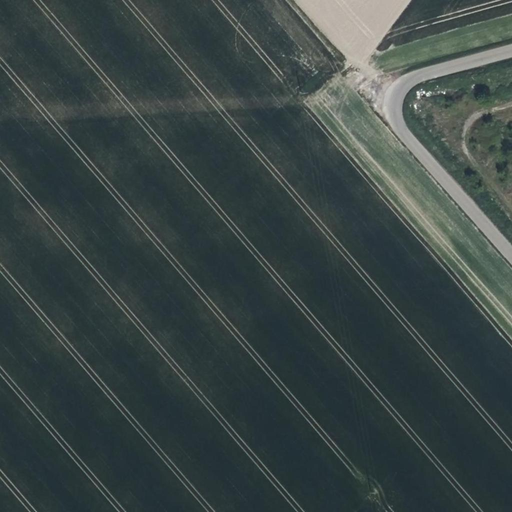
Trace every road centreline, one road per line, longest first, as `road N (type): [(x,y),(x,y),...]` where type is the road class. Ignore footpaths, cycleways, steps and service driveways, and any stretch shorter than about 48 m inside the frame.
road 1 (track): [(0,116),(389,98)]
road 2 (unclassified): [(389,98),(396,124),(511,256)]
road 3 (track): [(511,98),(476,113),(459,141),(511,206)]
road 4 (unclassified): [(389,98),(421,74),(511,49)]
road 5 (track): [(299,0),(389,98)]
